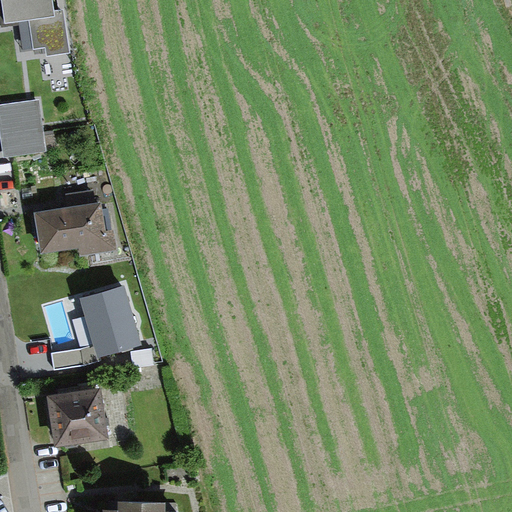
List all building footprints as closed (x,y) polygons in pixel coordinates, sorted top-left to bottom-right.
[(52,0),(2,0),(6,23),(28,20),(32,50),(44,48),(45,57),(70,53),(63,9),(54,10),(52,0)] [(40,101),(0,105),(0,118),(5,158),(46,153),(40,101)] [(99,203),(37,213),(42,251),(80,245),(81,253),(115,248),(112,231),(104,232),(99,203)] [(123,286),(81,299),(95,344),(99,358),(101,357),(141,345),(123,286)] [(99,358),(95,344),(81,349),(52,353),(54,370),(83,366),(102,360),(101,357),(99,358)] [(151,349),(131,352),(133,366),(153,364),(151,349)] [(100,390),(48,397),(55,446),(107,439),(100,390)] [(167,499),(120,499),(120,509),(102,509),(102,511),(182,511),(167,511),(167,499)]
